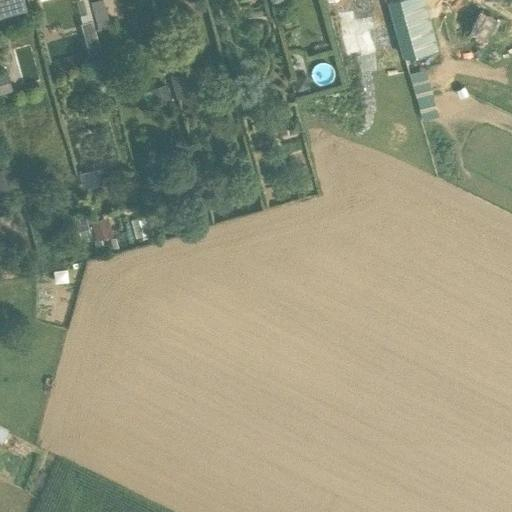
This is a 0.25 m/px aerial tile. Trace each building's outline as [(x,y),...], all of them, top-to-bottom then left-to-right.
[(0,0),(0,16),(26,10),(23,0),(0,0)] [(102,0),(89,0),(96,27),(109,23),(102,0)] [(425,0),(387,0),(403,57),(439,47),(425,0)] [(93,19),(81,22),(84,32),(96,29),(93,19)] [(407,69),(417,117),(434,114),(424,66),(407,69)] [(176,98),(197,93),(190,67),(169,73),(176,98)] [(0,94),(12,91),(7,70),(0,72),(0,94)] [(154,103),(170,99),(166,84),(150,88),(154,103)] [(300,132),(298,122),(287,124),(290,134),(300,132)] [(0,190),(14,187),(8,168),(0,170),(0,190)] [(98,168),(79,173),(80,178),(83,189),(90,187),(102,184),(98,168)] [(234,198),(248,191),(240,175),(226,183),(234,198)] [(90,220),(95,240),(112,236),(107,216),(90,220)]
